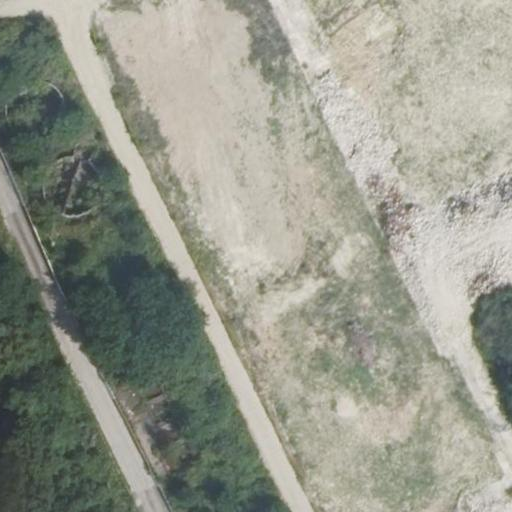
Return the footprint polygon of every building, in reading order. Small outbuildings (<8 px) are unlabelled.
[(181,38),(175,0),(151,0),(149,2),(145,9),(111,15),(111,21),(95,24),(99,55),(181,38)] [(268,0),(260,0),(249,6),(321,159),(342,149),(268,0)] [(387,81),(350,0),(316,0),(365,103),(384,96),(383,85),(387,81)] [(507,78),(477,11),(412,40),(443,106),(507,78)] [(55,88),(47,83),(45,82),(37,46),(8,52),(16,87),(13,90),(8,98),(5,107),(6,116),(9,125),(15,132),(23,137),(32,140),(41,139),(50,136),(58,130),(62,122),(65,113),(64,104),(61,95),(55,88)] [(511,132),(511,97),(466,118),(481,148),(511,132)] [(281,181),(244,112),(183,139),(232,244),(282,220),(271,190),(281,181)] [(101,178),(97,169),(91,162),(96,147),(76,141),(72,156),(62,157),(54,161),(47,168),(42,177),(40,186),(42,195),(46,204),(53,211),(61,216),(71,218),(80,216),(89,212),(96,206),(100,197),(102,187),(101,178)] [(294,251),(288,238),(275,244),(270,234),(258,238),(263,249),(251,256),(257,269),(294,251)] [(414,299),(390,249),(370,260),(394,309),(414,299)] [(367,337),(352,304),(291,331),(315,379),(389,344),(382,331),(367,337)] [(419,313),(404,320),(402,329),(409,341),(419,336),(432,364),(431,364),(436,376),(447,369),(419,313)] [(475,419),(454,429),(478,479),(499,469),(475,419)] [(422,445),(362,473),(371,491),(379,488),(390,511),(444,511),(425,466),(430,464),(422,445)] [(511,504),(511,492),(492,494),(494,510),(511,508),(511,504)]
